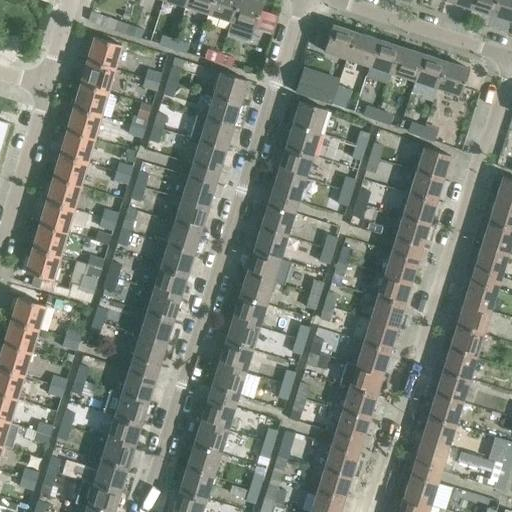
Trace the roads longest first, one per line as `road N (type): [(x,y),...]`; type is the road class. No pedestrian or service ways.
road 1 (residential): [(300,0),(143,511)]
road 2 (residential): [(369,511),(511,63)]
road 3 (residential): [(334,0),(511,59)]
road 4 (residential): [(0,244),(47,84)]
